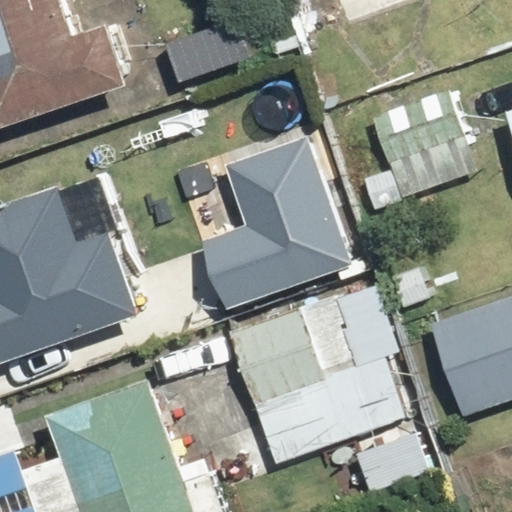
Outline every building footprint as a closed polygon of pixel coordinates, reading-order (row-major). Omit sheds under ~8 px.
[(0,0),(0,136),(128,98),(107,28),(73,38),(62,0),(0,0)] [(430,0),(332,0),(344,32),(430,0)] [(256,16),(168,44),(182,90),(271,62),(256,16)] [(484,174),(458,93),(377,119),(393,170),(368,178),(377,208),(484,174)] [(356,269),(320,141),(206,172),(242,301),(356,269)] [(64,198),(0,218),(0,366),(145,321),(119,239),(81,251),(64,198)] [(439,259),(393,274),(408,317),(453,302),(439,259)] [(511,299),(439,325),(471,419),(511,405),(511,299)] [(330,303),(234,337),(280,468),(419,419),(397,358),(354,373),(330,303)] [(62,462),(20,477),(32,511),(230,511),(220,478),(195,487),(162,390),(51,427),(62,462)] [(429,430),(391,443),(409,495),(447,482),(429,430)] [(397,511),(393,503),(369,511),(397,511)]
